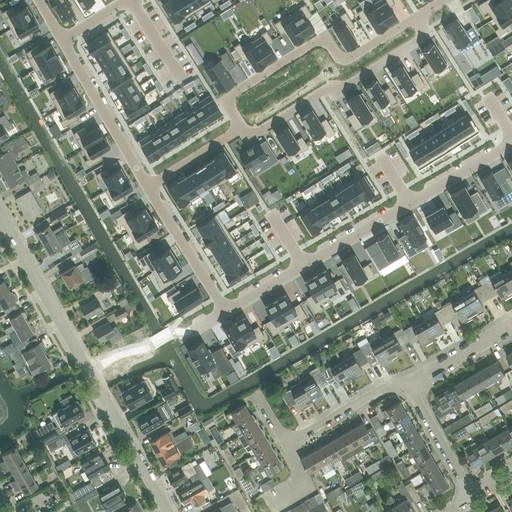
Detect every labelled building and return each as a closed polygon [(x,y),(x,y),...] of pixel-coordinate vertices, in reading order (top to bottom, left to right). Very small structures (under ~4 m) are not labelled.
[(50,0),(55,8),(62,19),(68,15),(69,15),(72,13),(73,12),(65,0),(50,0)] [(163,2),(162,3),(173,21),(182,15),(184,19),(185,18),(173,0),(167,0),(166,0),(164,2),(163,2)] [(173,0),(185,18),(194,13),(185,0),(173,0)] [(185,0),(194,13),(202,7),(197,0),(185,0)] [(318,0),(314,3),(318,9),(323,6),(318,0)] [(378,0),(373,3),(387,25),(397,19),(389,7),(395,3),(392,0),(378,0)] [(492,0),(486,0),(479,5),(483,12),(487,10),(493,19),(511,6),(511,0),(501,0),(495,4),(492,0)] [(363,8),(357,12),(364,23),(369,20),(377,32),(381,29),(386,26),(385,26),(387,25),(373,3),(363,9),(363,8)] [(290,14),(290,15),(304,37),(314,30),(307,18),(312,15),(305,4),(299,8),(300,9),(290,14)] [(13,6),(2,13),(5,18),(10,28),(32,15),(26,5),(16,12),(13,6)] [(511,6),(493,19),(499,28),(495,30),(499,38),(511,30),(508,23),(511,20),(511,6)] [(341,18),(331,25),(339,38),(346,49),(353,44),(357,42),(349,29),(355,26),(345,12),(340,15),(341,18)] [(290,13),(274,24),(281,34),(286,31),(294,43),(298,40),(298,41),(303,38),(303,37),(304,37),(290,15),(290,14),(290,13)] [(32,15),(10,28),(17,39),(20,44),(31,38),(28,32),(38,26),(36,22),(33,17),(32,15)] [(448,25),(444,27),(447,32),(445,33),(449,39),(451,38),(457,47),(466,41),(470,47),(480,41),(471,27),(464,32),(456,19),(453,21),(452,21),(447,24),(448,25)] [(91,42),(87,44),(93,54),(114,40),(108,31),(94,39),(94,40),(91,42),(91,41),(91,42)] [(252,41),(265,63),(276,57),(268,45),(273,42),(266,31),(261,34),(261,35),(252,41)] [(504,40),(501,42),(504,47),(511,41),(511,36),(511,35),(504,40)] [(114,40),(93,54),(94,54),(99,62),(120,49),(114,40)] [(239,43),(233,47),(242,61),(248,58),(255,70),(259,67),(260,67),(264,64),(265,63),(252,41),(251,40),(241,46),(239,43)] [(192,42),(185,46),(189,52),(195,48),(192,42)] [(422,49),(421,50),(421,51),(428,61),(423,65),(430,76),(436,72),(435,71),(446,64),(446,63),(446,64),(433,43),(433,42),(431,44),(431,43),(431,44),(428,46),(427,46),(426,46),(426,47),(423,49),(423,48),(422,49)] [(37,46),(26,53),(29,58),(28,59),(34,70),(57,56),(56,55),(53,49),(51,45),(40,52),(37,46)] [(120,49),(99,62),(105,71),(125,58),(120,49)] [(239,56),(235,50),(230,52),(235,59),(239,56)] [(212,64),(204,69),(207,74),(216,87),(219,92),(224,89),(234,83),(226,70),(228,68),(229,69),(235,65),(226,51),(220,55),(222,58),(220,60),(220,59),(212,64)] [(57,56),(34,70),(40,79),(41,79),(44,84),(55,78),(52,72),(63,66),(57,56)] [(125,58),(105,71),(110,79),(108,80),(130,66),(125,58)] [(130,66),(108,80),(112,85),(111,85),(112,86),(114,88),(113,89),(114,89),(136,75),(130,66)] [(402,66),(391,73),(404,94),(415,88),(417,91),(424,85),(416,73),(409,77),(402,66)] [(475,89),(485,84),(480,77),(478,73),(469,78),(475,89)] [(136,75),(114,89),(114,90),(115,90),(120,98),(140,85),(135,77),(137,76),(136,75)] [(365,85),(364,86),(364,87),(377,107),(377,108),(388,101),(391,105),(397,101),(388,87),(383,90),(376,79),(374,80),(374,79),(373,80),(374,80),(371,82),(370,82),(370,83),(369,82),(369,83),(366,85),(365,85)] [(140,85),(120,98),(125,106),(124,107),(145,94),(140,85)] [(60,87),(49,93),(52,99),(57,109),(79,96),(73,86),(63,92),(60,87)] [(145,94),(124,107),(127,112),(127,113),(128,112),(129,115),(129,116),(130,116),(130,117),(148,105),(143,96),(146,94),(145,94)] [(359,94),(347,101),(354,112),(347,117),(355,129),(363,125),(361,122),(372,115),(359,94)] [(209,95),(199,101),(212,120),(221,114),(219,111),(220,111),(218,108),(209,95)] [(79,96),(57,109),(63,119),(60,121),(64,127),(78,119),(75,113),(85,107),(83,103),(80,98),(79,96)] [(199,101),(191,106),(203,125),(212,120),(199,101)] [(191,106),(182,112),(194,131),(203,125),(191,106)] [(312,109),(300,117),(314,139),(326,132),(328,137),(334,133),(326,119),(320,122),(312,109)] [(182,112),(173,117),(186,137),(187,137),(186,136),(194,131),(182,112)] [(418,143),(409,149),(421,168),(431,162),(440,157),(449,151),(458,145),(467,139),(477,133),(465,114),(455,120),(446,126),(437,132),(428,137),(418,143)] [(0,141),(8,137),(8,136),(10,134),(6,127),(10,125),(4,115),(0,117),(0,141)] [(174,118),(165,123),(177,143),(186,137),(173,117),(174,118)] [(165,123),(156,129),(169,148),(177,143),(165,123)] [(84,127),(73,133),(76,139),(82,149),(104,137),(103,135),(100,131),(98,126),(87,132),(84,127)] [(287,127),(276,134),(290,157),(301,150),(302,151),(308,147),(301,137),(296,140),(287,127)] [(61,134),(59,129),(52,133),(54,138),(61,134)] [(156,129),(148,134),(160,154),(169,148),(156,129)] [(148,134),(138,141),(142,146),(144,151),(145,151),(150,160),(155,157),(159,154),(160,154),(148,134)] [(22,136),(11,143),(14,148),(25,142),(22,136)] [(104,137),(82,149),(88,159),(84,161),(88,167),(102,159),(99,153),(110,147),(107,143),(105,138),(104,137)] [(252,147),(247,150),(240,155),(248,167),(249,167),(259,160),(264,169),(278,160),(270,148),(263,151),(259,144),(258,143),(252,147)] [(0,170),(2,173),(16,165),(12,158),(17,156),(13,148),(0,155),(0,170)] [(352,154),(348,148),(343,151),(347,157),(352,154)] [(224,151),(213,158),(227,179),(237,172),(224,151)] [(284,156),(280,159),(283,164),(288,161),(284,156)] [(205,164),(218,185),(218,184),(216,181),(224,176),(226,179),(227,179),(213,158),(214,159),(205,164)] [(205,164),(196,170),(209,190),(218,185),(205,164)] [(20,172),(16,165),(2,173),(6,180),(4,181),(4,183),(6,187),(8,187),(9,187),(10,188),(24,180),(28,186),(40,179),(36,173),(29,177),(25,170),(20,172)] [(107,168),(96,174),(99,180),(103,178),(109,187),(126,177),(120,167),(110,173),(107,168)] [(196,170),(187,176),(200,196),(198,193),(206,187),(208,191),(209,190),(196,170)] [(53,171),(48,174),(51,179),(56,177),(53,171)] [(362,172),(351,179),(364,199),(368,196),(369,196),(369,195),(372,193),(372,194),(373,193),(374,192),(362,172)] [(492,172),(480,179),(492,200),(500,195),(505,204),(511,199),(511,192),(504,178),(498,182),(492,172)] [(177,180),(177,181),(190,202),(200,196),(187,176),(178,181),(177,180)] [(109,187),(104,190),(111,201),(114,206),(125,200),(122,194),(132,188),(130,184),(127,179),(126,177),(109,187)] [(351,179),(343,184),(355,203),(363,198),(364,199),(351,179)] [(40,180),(29,186),(32,191),(42,185),(40,180)] [(177,181),(167,187),(180,208),(190,202),(177,181)] [(343,184),(334,190),(346,209),(347,209),(347,208),(350,206),(351,207),(351,206),(355,203),(343,184)] [(464,187),(451,195),(463,215),(475,208),(479,215),(488,209),(479,194),(471,199),(464,187)] [(334,190),(325,195),(327,198),(338,214),(346,209),(334,190)] [(19,204),(28,219),(41,212),(30,192),(21,197),(24,201),(19,204)] [(319,203),(329,220),(338,214),(327,198),(319,203)] [(317,200),(308,206),(321,226),(321,225),(329,220),(319,203),(317,200)] [(443,205),(425,216),(434,232),(443,226),(447,232),(462,223),(455,211),(449,214),(443,205)] [(308,206),(298,212),(311,232),(312,232),(313,232),(313,231),(316,229),(316,230),(317,229),(321,226),(308,206)] [(69,214),(66,208),(50,218),(53,223),(69,214)] [(117,218),(116,218),(120,224),(122,223),(129,232),(151,218),(149,214),(149,213),(148,213),(146,210),(147,209),(146,209),(145,208),(135,214),(135,213),(135,214),(133,215),(132,215),(133,215),(132,216),(128,211),(123,214),(117,218)] [(114,212),(117,218),(123,214),(119,209),(114,212)] [(217,213),(197,226),(197,227),(197,228),(198,228),(200,231),(199,231),(200,232),(203,236),(202,236),(203,236),(223,223),(217,213)] [(407,236),(400,241),(409,256),(417,252),(413,245),(424,238),(425,237),(413,217),(400,224),(406,233),(407,236)] [(151,218),(129,232),(135,242),(134,242),(137,248),(148,242),(145,236),(146,236),(146,235),(148,234),(148,235),(148,234),(158,228),(157,226),(157,225),(156,226),(154,222),(155,222),(154,222),(151,218)] [(223,223),(203,236),(208,245),(229,232),(223,223)] [(37,233),(35,234),(38,238),(39,237),(43,244),(55,237),(59,234),(65,231),(62,226),(52,232),(48,226),(37,233)] [(229,232),(208,245),(209,246),(214,254),(235,242),(229,232)] [(381,249),(371,255),(379,269),(401,256),(387,232),(375,239),(381,249)] [(55,237),(43,244),(46,249),(44,250),(47,255),(49,254),(61,248),(55,237)] [(75,239),(66,244),(73,255),(82,250),(75,239)] [(235,242),(214,254),(220,264),(241,251),(235,242)] [(401,256),(405,254),(398,242),(395,244),(401,256)] [(94,244),(79,253),(83,259),(97,250),(94,244)] [(153,251),(138,259),(142,265),(147,263),(153,272),(176,258),(176,257),(175,257),(173,254),(173,253),(172,253),(170,250),(171,249),(170,249),(169,248),(159,254),(159,253),(159,254),(157,255),(156,255),(157,256),(156,256),(153,251)] [(122,255),(126,261),(133,256),(130,250),(122,255)] [(241,251),(220,264),(226,272),(225,273),(246,260),(241,251)] [(347,258),(342,261),(355,283),(366,276),(368,279),(374,275),(368,264),(362,268),(362,267),(362,266),(361,266),(360,264),(361,264),(360,264),(354,254),(353,255),(352,255),(350,256),(349,256),(350,257),(348,258),(348,257),(347,258)] [(176,258),(153,272),(159,282),(158,282),(161,288),(172,282),(169,276),(170,276),(170,275),(172,274),(172,275),(173,274),(172,274),(182,268),(181,267),(181,266),(179,263),(178,262),(176,258)] [(246,260),(225,273),(228,278),(228,279),(228,278),(230,281),(230,282),(231,282),(232,283),(244,276),(245,276),(244,275),(247,273),(248,274),(248,273),(253,270),(246,260)] [(511,269),(501,276),(511,292),(511,291),(511,261),(508,263),(511,269)] [(75,265),(61,273),(69,288),(83,280),(84,282),(92,278),(86,268),(84,269),(81,263),(76,266),(75,265)] [(333,282),(333,281),(332,281),(331,279),(332,279),(331,278),(331,279),(325,269),(324,270),(324,269),(323,270),(320,272),(319,272),(315,275),(315,274),(315,275),(328,298),(338,292),(340,295),(346,292),(339,279),(333,282)] [(488,297),(497,292),(500,298),(501,298),(502,299),(503,300),(511,296),(511,294),(510,292),(511,292),(501,276),(499,271),(488,278),(489,281),(481,286),(488,297)] [(307,298),(315,312),(321,308),(319,304),(328,298),(315,275),(314,275),(311,277),(310,277),(310,278),(307,280),(306,279),(306,280),(305,281),(310,291),(311,291),(312,293),(311,293),(312,294),(307,298)] [(0,297),(10,291),(4,281),(1,282),(0,283),(0,297)] [(113,283),(103,289),(105,295),(116,289),(113,283)] [(462,299),(471,315),(473,314),(474,316),(475,316),(482,312),(483,311),(481,309),(482,308),(479,302),(488,297),(481,286),(472,291),(473,292),(462,299)] [(179,290),(168,297),(172,303),(175,301),(182,312),(184,311),(185,311),(185,310),(188,308),(188,309),(189,308),(203,299),(200,294),(199,293),(198,292),(198,291),(196,289),(197,289),(196,288),(196,289),(195,287),(186,293),(185,293),(185,294),(183,295),(183,294),(183,295),(182,296),(179,290)] [(10,291),(0,297),(0,302),(1,302),(4,308),(15,302),(16,301),(10,291)] [(292,305),(291,304),(292,303),(291,303),(285,293),(284,294),(283,294),(283,295),(280,296),(279,297),(275,299),(289,323),(298,317),(300,320),(306,316),(299,304),(293,307),(293,306),(293,305),(292,305)] [(102,311),(96,299),(81,307),(88,319),(102,311)] [(275,300),(271,302),(270,302),(267,304),(266,304),(266,305),(265,305),(270,315),(270,316),(271,316),(272,318),(271,318),(272,318),(273,319),(267,322),(273,333),(280,329),(279,328),(289,323),(275,299),(274,299),(275,300)] [(449,320),(457,315),(461,321),(462,320),(463,322),(464,322),(471,318),(472,317),(470,315),(471,315),(462,299),(452,305),(451,303),(442,308),(449,320)] [(131,301),(123,306),(123,307),(127,312),(135,308),(131,301)] [(15,302),(4,308),(7,313),(18,307),(15,302)] [(123,307),(114,312),(118,319),(127,314),(127,312),(123,307)] [(449,320),(442,308),(433,313),(434,315),(423,321),(432,337),(444,331),(440,325),(449,320)] [(4,329),(6,334),(6,335),(8,334),(8,333),(27,323),(25,319),(26,318),(27,316),(24,312),(22,312),(21,313),(21,312),(10,319),(13,324),(4,329)] [(251,327),(251,326),(250,326),(244,316),(243,317),(242,317),(239,319),(238,319),(238,320),(234,322),(248,345),(257,340),(258,341),(264,337),(258,326),(252,330),(252,329),(252,328),(251,327)] [(377,317),(371,321),(374,327),(381,324),(377,317)] [(314,319),(308,323),(314,334),(320,330),(314,319)] [(432,337),(423,321),(412,327),(411,326),(403,331),(408,340),(409,343),(418,338),(421,343),(422,343),(423,345),(425,345),(432,341),(432,340),(431,338),(432,337)] [(112,328),(108,322),(94,330),(101,342),(109,338),(112,343),(122,337),(116,326),(112,328)] [(231,340),(231,341),(232,342),(226,345),(234,358),(240,354),(238,351),(248,345),(234,322),(230,325),(230,324),(229,325),(226,327),(225,327),(224,328),(230,338),(229,338),(229,339),(230,339),(231,340)] [(13,343),(2,349),(5,356),(17,349),(28,343),(25,338),(33,333),(32,332),(35,331),(32,325),(31,326),(29,326),(27,323),(8,333),(8,334),(11,338),(13,343)] [(382,342),(391,358),(403,351),(399,345),(408,340),(403,331),(401,328),(392,334),(393,335),(382,342)] [(294,334),(287,338),(292,346),(299,342),(294,334)] [(28,343),(17,349),(23,360),(26,364),(45,354),(43,350),(45,348),(42,342),(39,344),(39,343),(37,344),(34,339),(28,343)] [(195,362),(202,374),(216,366),(221,375),(233,368),(221,346),(209,353),(207,349),(206,349),(202,341),(187,349),(192,358),(192,359),(192,358),(194,362),(194,363),(195,362)] [(367,361),(368,363),(377,358),(381,364),(381,363),(382,365),(384,365),(391,361),(391,360),(390,358),(391,358),(382,342),(371,348),(368,342),(359,347),(360,349),(367,361)] [(274,346),(268,349),(273,358),(279,355),(274,346)] [(351,378),(352,377),(353,379),(354,379),(361,375),(362,374),(361,372),(362,371),(358,366),(367,361),(360,349),(351,354),(352,355),(341,362),(351,378)] [(24,365),(16,370),(20,377),(29,372),(30,375),(39,370),(39,371),(39,370),(43,369),(48,365),(51,364),(50,363),(51,361),(49,358),(47,358),(45,354),(26,364),(25,365),(24,365)] [(245,372),(238,360),(234,363),(231,357),(229,359),(232,364),(239,376),(245,372)] [(495,380),(498,386),(502,383),(499,378),(505,374),(497,360),(497,361),(496,359),(494,359),(491,361),(490,363),(491,364),(487,367),(495,380)] [(330,368),(330,366),(320,372),(327,384),(336,379),(339,384),(340,384),(341,386),(343,386),(349,382),(350,381),(349,379),(351,378),(341,362),(330,368)] [(495,380),(487,367),(476,373),(484,387),(495,380)] [(300,382),(311,401),(312,400),(313,402),(315,402),(321,398),(322,397),(321,395),(322,394),(318,389),(327,384),(320,372),(312,377),(310,374),(299,381),(300,382)] [(167,387),(160,391),(165,400),(180,392),(171,373),(162,378),(167,387)] [(484,387),(476,373),(466,379),(474,393),(484,387)] [(127,379),(122,382),(125,388),(131,385),(127,379)] [(474,393),(466,379),(455,385),(463,399),(468,396),(474,393)] [(122,392),(122,393),(130,407),(131,408),(131,407),(151,397),(152,396),(151,396),(143,381),(143,380),(142,381),(123,392),(122,392)] [(288,406),(296,401),(300,407),(301,407),(302,408),(303,409),(310,405),(310,403),(309,402),(311,401),(300,382),(289,388),(290,390),(281,394),(288,406)] [(463,399),(455,385),(454,383),(453,383),(449,385),(448,387),(449,388),(445,391),(455,409),(460,406),(457,402),(463,399)] [(434,397),(438,404),(432,407),(439,419),(455,409),(445,391),(444,389),(442,389),(438,391),(438,393),(439,394),(434,397)] [(503,394),(506,400),(511,396),(511,393),(510,390),(503,394)] [(506,400),(503,394),(496,399),(499,404),(506,400)] [(66,407),(53,414),(59,425),(60,427),(65,425),(84,414),(83,411),(84,409),(81,404),(78,404),(77,401),(75,402),(71,395),(62,400),(66,407)] [(397,397),(390,402),(392,406),(395,404),(400,401),(397,397)] [(392,406),(382,412),(386,417),(389,415),(392,420),(406,412),(400,401),(395,404),(392,406)] [(482,407),(485,412),(493,408),(489,402),(482,407)] [(511,408),(508,403),(501,407),(504,413),(511,408)] [(233,417),(237,423),(250,415),(244,404),(225,415),(228,420),(233,417)] [(189,405),(178,411),(181,417),(192,411),(189,405)] [(141,416),(134,420),(138,427),(141,426),(144,432),(167,419),(160,406),(151,411),(152,413),(142,418),(141,416)] [(485,412),(482,407),(475,411),(478,416),(485,412)] [(487,415),(490,420),(498,416),(494,411),(487,415)] [(392,420),(387,423),(390,428),(395,425),(398,430),(412,422),(406,412),(392,420)] [(239,427),(243,433),(256,425),(258,424),(258,422),(256,419),(254,418),(253,419),(250,415),(237,423),(232,426),(234,430),(239,427)] [(459,420),(463,425),(472,420),(468,415),(459,420)] [(490,420),(487,415),(480,419),(483,425),(490,420)] [(374,428),(380,424),(375,416),(369,419),(374,428)] [(202,423),(205,428),(215,423),(212,417),(202,423)] [(363,422),(352,429),(360,442),(363,447),(374,441),(375,443),(380,441),(374,431),(372,428),(368,431),(363,422)] [(412,422),(398,430),(404,441),(418,433),(412,422)] [(464,428),(468,434),(476,429),(473,423),(464,428)] [(188,428),(191,434),(200,429),(197,424),(188,428)] [(380,424),(374,428),(379,437),(385,433),(380,424)] [(450,425),(443,429),(447,435),(454,431),(455,430),(452,424),(450,425)] [(506,448),(507,450),(509,450),(511,448),(511,433),(509,429),(509,428),(507,424),(503,427),(505,431),(499,435),(506,448)] [(59,425),(54,428),(55,428),(58,435),(68,430),(65,425),(60,427),(59,425)] [(244,446),(262,436),(262,435),(264,435),(264,433),(262,429),(260,429),(259,430),(256,425),(243,433),(238,436),(244,446)] [(215,426),(209,430),(213,437),(219,433),(215,426)] [(54,428),(40,436),(44,443),(58,435),(54,428)] [(204,438),(207,436),(203,428),(198,431),(201,437),(204,438)] [(64,434),(47,443),(51,450),(65,442),(73,457),(96,444),(88,429),(68,440),(64,434)] [(352,429),(342,435),(350,448),(353,454),(363,447),(360,442),(352,429)] [(156,453),(188,436),(185,431),(168,440),(165,434),(150,442),(156,453)] [(455,433),(451,436),(454,441),(459,439),(463,436),(460,431),(455,433)] [(219,433),(213,437),(214,438),(218,444),(223,441),(219,433)] [(418,433),(404,441),(410,451),(424,443),(418,433)] [(342,435),(332,441),(340,454),(342,458),(343,460),(353,454),(350,448),(342,435)] [(488,441),(496,454),(506,448),(499,435),(488,441)] [(170,467),(176,463),(177,463),(178,462),(178,461),(179,460),(179,459),(179,458),(179,455),(180,455),(179,454),(179,450),(192,443),(188,436),(156,453),(163,465),(167,462),(170,467)] [(255,454),(269,446),(268,446),(270,445),(270,443),(268,440),(266,439),(265,440),(262,436),(244,446),(247,451),(251,448),(255,454)] [(207,438),(197,441),(200,450),(210,447),(207,438)] [(477,447),(485,460),(496,454),(488,441),(487,438),(483,440),(484,443),(477,447)] [(387,450),(393,447),(389,440),(383,443),(387,450)] [(332,441),(321,447),(329,460),(331,464),(342,458),(340,454),(332,441)] [(11,442),(1,447),(3,451),(13,446),(11,442)] [(410,451),(408,453),(410,457),(412,457),(413,456),(416,462),(430,454),(424,443),(410,451)] [(485,460),(477,447),(475,443),(465,449),(472,461),(474,464),(475,466),(485,460)] [(0,463),(2,466),(20,456),(14,446),(1,453),(5,459),(0,461),(0,463)] [(258,459),(261,464),(275,457),(274,456),(276,455),(276,454),(274,450),(272,449),(271,450),(269,446),(255,454),(250,457),(252,462),(258,459)] [(227,447),(221,450),(226,457),(231,454),(227,447)] [(321,447),(311,453),(319,466),(323,473),(333,467),(331,464),(329,460),(321,447)] [(393,447),(387,450),(391,457),(397,454),(393,447)] [(311,453),(300,459),(311,478),(315,475),(312,470),(319,466),(311,453)] [(231,454),(226,457),(230,464),(236,461),(231,454)] [(416,462),(412,464),(415,469),(419,466),(422,472),(436,464),(430,454),(416,462)] [(91,480),(110,469),(103,457),(98,460),(95,455),(81,462),(91,480)] [(388,455),(373,464),(376,469),(391,461),(388,455)] [(20,456),(2,466),(4,471),(10,468),(13,473),(26,465),(20,456)] [(275,457),(261,464),(256,467),(259,472),(264,469),(267,475),(281,467),(280,467),(282,466),(282,464),(280,460),(278,460),(277,461),(275,457)] [(197,464),(193,467),(190,463),(190,461),(167,474),(174,487),(187,479),(186,478),(189,476),(193,483),(206,476),(199,464),(197,464)] [(400,471),(405,468),(401,461),(395,464),(400,471)] [(373,464),(366,468),(369,474),(376,469),(373,464)] [(422,472),(420,473),(423,479),(425,477),(428,482),(442,474),(436,464),(422,472)] [(12,486),(31,475),(26,465),(13,473),(16,478),(10,482),(12,486)] [(50,465),(45,469),(48,475),(54,471),(50,465)] [(239,467),(234,470),(238,478),(244,474),(239,467)] [(220,468),(207,472),(209,478),(222,474),(220,468)] [(377,472),(380,478),(387,474),(384,468),(377,472)] [(405,468),(400,471),(404,478),(409,475),(405,468)] [(359,472),(352,476),(355,482),(363,477),(359,472)] [(380,478),(377,472),(370,477),(371,479),(373,482),(380,478)] [(244,474),(238,478),(247,493),(255,489),(249,479),(247,480),(244,474)] [(428,482),(424,485),(427,490),(431,487),(435,493),(448,485),(442,474),(428,482)] [(31,475),(12,486),(15,491),(21,487),(24,493),(37,485),(31,475)] [(355,482),(351,476),(344,480),(347,486),(355,482)] [(206,478),(178,494),(184,504),(191,500),(194,505),(200,501),(205,498),(202,494),(212,488),(211,485),(206,478)] [(371,479),(367,481),(370,488),(375,485),(373,482),(371,479)] [(75,499),(94,489),(91,482),(71,493),(75,499)] [(405,500),(395,505),(399,511),(413,511),(409,503),(413,501),(409,493),(405,486),(403,482),(397,486),(405,500)] [(411,483),(405,486),(409,493),(415,490),(411,483)] [(104,493),(99,496),(107,511),(110,511),(114,510),(123,505),(120,499),(125,497),(119,484),(109,490),(108,487),(102,490),(104,493)] [(332,491),(336,496),(343,492),(339,486),(332,491)] [(98,495),(94,489),(75,499),(79,506),(98,495)] [(415,490),(409,493),(413,501),(420,497),(415,490)] [(319,493),(324,502),(325,503),(336,496),(332,491),(325,495),(324,494),(319,493)] [(319,493),(314,496),(319,505),(323,503),(324,502),(319,493)] [(314,496),(309,499),(314,508),(319,505),(314,496)] [(390,508),(384,511),(399,511),(395,505),(390,496),(384,499),(390,508)] [(309,499),(305,501),(310,510),(314,508),(309,499)] [(305,501),(300,504),(304,511),(306,511),(310,510),(305,501)] [(236,511),(231,502),(220,509),(219,508),(211,511),(236,511)] [(141,511),(136,503),(119,511),(141,511)] [(314,508),(310,510),(311,511),(328,511),(323,503),(319,505),(314,508)] [(377,511),(373,503),(368,506),(371,511),(377,511)]
